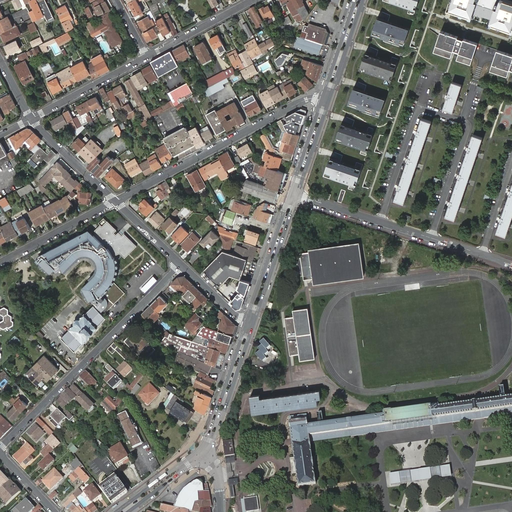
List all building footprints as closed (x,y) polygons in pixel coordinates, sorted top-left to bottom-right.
[(36,0),(23,0),(25,4),(31,1),(35,9),(30,11),(33,18),(38,16),(37,13),(42,11),(36,0)] [(38,1),(45,16),(47,20),(49,18),(53,17),(45,0),(38,0),(38,1)] [(103,3),(101,0),(98,0),(93,3),(99,16),(102,15),(109,12),(104,3),(103,3)] [(135,12),(145,6),(141,0),(137,0),(131,4),(135,12)] [(299,22),(303,19),(293,0),(281,0),(284,4),(285,4),(288,2),(293,12),(291,13),(295,19),(297,18),(299,22)] [(306,18),(309,15),(301,0),(293,0),(303,19),(304,20),(306,18)] [(389,0),(414,8),(417,2),(419,3),(419,0),(389,0)] [(502,30),(502,29),(511,32),(511,34),(511,33),(511,3),(500,0),(451,0),(448,10),(447,12),(451,13),(451,11),(461,14),(460,16),(463,17),(464,15),(469,17),(468,19),(471,20),(473,14),(474,12),(492,19),(492,21),(491,21),(489,26),(492,27),(493,25),(499,27),(499,29),(502,30)] [(65,3),(56,8),(56,9),(65,26),(66,29),(73,26),(71,22),(69,23),(68,20),(69,19),(72,18),(65,3)] [(260,9),(267,21),(269,20),(270,22),(274,20),(275,24),(277,23),(268,5),(260,9)] [(94,16),(90,7),(85,9),(89,18),(94,16)] [(255,7),(250,10),(251,12),(250,12),(258,26),(264,23),(255,7)] [(167,13),(162,16),(163,19),(170,32),(171,33),(172,36),(178,34),(167,13)] [(107,15),(103,17),(110,31),(117,44),(121,42),(107,16),(107,15)] [(0,19),(0,33),(16,26),(15,24),(12,26),(7,16),(0,19)] [(289,16),(283,20),(287,26),(292,22),(289,16)] [(103,17),(100,18),(102,21),(103,24),(92,29),(91,26),(88,21),(84,22),(92,36),(103,30),(112,46),(117,44),(110,31),(103,17)] [(143,27),(141,28),(148,41),(157,36),(155,32),(155,31),(153,27),(154,26),(151,21),(150,21),(148,17),(140,21),(143,27)] [(410,28),(378,17),(373,33),(400,43),(402,39),(406,41),(410,28)] [(156,23),(163,36),(170,32),(163,19),(156,23)] [(103,24),(102,21),(91,26),(92,29),(103,24)] [(31,33),(37,30),(36,28),(34,23),(28,25),(31,33)] [(84,32),(80,24),(79,24),(79,25),(76,27),(80,34),(84,32)] [(243,26),(249,37),(253,35),(246,24),(243,26)] [(299,36),(323,45),(327,33),(326,30),(308,24),(307,27),(304,26),(303,26),(299,36)] [(16,26),(0,33),(5,42),(20,35),(16,26)] [(458,37),(458,36),(441,31),(435,49),(452,55),(453,51),(458,37)] [(58,43),(71,37),(68,32),(55,38),(57,41),(58,43)] [(226,51),(219,37),(215,38),(215,37),(210,39),(215,49),(216,48),(219,54),(226,51)] [(260,44),(265,54),(267,53),(265,49),(276,44),(272,37),(260,44)] [(459,53),(464,39),(458,37),(453,51),(459,53)] [(55,38),(39,45),(43,53),(49,50),(47,46),(57,41),(55,38)] [(476,49),(478,43),(464,38),(464,39),(459,53),(458,57),(472,61),(476,49)] [(21,43),(19,39),(3,46),(8,54),(25,46),(23,42),(21,43)] [(247,48),(253,59),(263,54),(257,43),(255,40),(245,46),(247,48)] [(194,47),(203,63),(211,59),(203,43),(194,47)] [(177,49),(172,51),(179,62),(183,60),(185,63),(187,61),(186,59),(190,57),(184,45),(177,49)] [(37,48),(28,53),(30,57),(39,52),(37,48)] [(452,55),(435,49),(434,51),(451,57),(452,55)] [(237,52),(229,56),(234,66),(238,64),(239,66),(237,67),(239,70),(252,64),(249,59),(251,58),(246,50),(238,54),(237,52)] [(511,62),(511,54),(497,50),(495,56),(491,68),(508,74),(509,70),(511,62)] [(290,54),(284,51),(276,61),(279,67),(283,66),(290,54)] [(29,58),(25,52),(17,56),(19,60),(24,57),(26,60),(29,58)] [(162,60),(156,63),(162,74),(167,71),(173,68),(174,69),(178,67),(170,52),(160,58),(162,60)] [(395,62),(366,52),(361,69),(390,78),(392,72),(395,73),(397,66),(395,65),(395,62)] [(99,75),(110,69),(101,53),(91,58),(94,64),(99,75)] [(322,70),(323,66),(305,59),(302,67),(309,70),(307,75),(317,82),(318,82),(318,81),(320,75),(320,72),(317,71),(317,69),(321,70),(322,70)] [(33,78),(25,63),(24,61),(21,63),(15,65),(24,82),(33,78)] [(90,73),(87,68),(83,61),(71,68),(73,71),(77,80),(90,73)] [(155,61),(151,63),(159,77),(163,75),(162,74),(156,63),(155,61)] [(259,66),(263,73),(268,70),(264,63),(259,66)] [(93,78),(99,75),(94,64),(87,68),(90,73),(93,78)] [(245,79),(257,73),(253,66),(241,72),(245,79)] [(150,67),(141,71),(142,72),(147,81),(156,76),(150,67)] [(223,72),(226,78),(235,74),(231,68),(223,72)] [(508,74),(491,68),(490,70),(507,76),(508,74)] [(63,88),(77,80),(73,71),(66,75),(63,71),(55,75),(57,78),(63,88)] [(207,80),(210,87),(220,81),(221,81),(226,78),(223,72),(223,71),(207,80)] [(147,81),(142,72),(132,79),(138,91),(149,85),(147,81)] [(228,78),(233,86),(238,83),(233,75),(228,78)] [(54,92),(63,88),(57,78),(48,83),(54,92)] [(210,87),(204,90),(206,94),(207,97),(224,88),(222,85),(228,81),(226,78),(221,81),(220,81),(210,87)] [(298,84),(305,92),(313,85),(305,78),(300,83),(297,81),(295,82),(298,84)] [(141,98),(131,80),(126,83),(138,107),(144,103),(141,98)] [(200,83),(204,90),(210,87),(207,80),(200,83)] [(284,86),(289,96),(295,93),(294,91),(297,90),(295,86),(298,84),(295,82),(294,81),(284,86)] [(453,81),(443,109),(453,112),(462,84),(453,81)] [(173,102),(175,106),(180,103),(178,100),(185,96),(187,99),(191,97),(194,96),(187,84),(181,87),(175,90),(176,91),(168,95),(171,99),(173,102)] [(283,84),(269,91),(275,101),(279,99),(283,97),(284,99),(289,96),(284,86),(283,84)] [(120,87),(113,91),(118,101),(125,97),(120,87)] [(386,98),(355,87),(349,103),(377,113),(378,109),(382,111),(386,98)] [(104,88),(100,90),(109,107),(110,106),(108,102),(111,101),(104,88)] [(197,94),(194,96),(191,97),(194,103),(198,101),(197,99),(206,94),(204,90),(197,94)] [(113,91),(108,93),(116,108),(117,110),(122,107),(121,105),(118,101),(113,91)] [(7,96),(13,107),(15,106),(9,95),(7,96)] [(262,110),(253,95),(241,101),(250,117),(262,110)] [(0,99),(0,103),(5,113),(9,111),(8,109),(13,107),(7,96),(0,99)] [(93,100),(89,102),(92,109),(93,110),(97,108),(99,111),(102,109),(97,99),(94,101),(93,100)] [(92,109),(89,102),(78,108),(81,115),(92,109)] [(149,113),(152,118),(175,106),(173,102),(169,104),(167,102),(149,113)] [(175,107),(177,111),(185,106),(184,103),(175,107)] [(236,121),(237,124),(243,120),(234,103),(228,106),(230,109),(236,121)] [(121,105),(122,107),(128,119),(134,116),(129,106),(124,108),(122,105),(121,105)] [(140,108),(147,121),(152,118),(149,113),(145,105),(140,108)] [(226,130),(235,125),(234,123),(232,121),(229,122),(228,121),(227,122),(226,119),(223,121),(221,118),(225,117),(224,116),(228,113),(227,110),(225,108),(216,113),(226,130)] [(114,116),(110,109),(105,112),(109,118),(114,116)] [(232,121),(234,123),(236,121),(230,109),(227,110),(228,113),(224,116),(225,117),(230,114),(233,119),(228,121),(229,122),(232,121)] [(216,113),(215,110),(206,115),(217,134),(226,130),(216,113)] [(307,112),(301,110),(286,118),(289,123),(285,125),(288,131),(299,135),(306,117),(307,112)] [(64,114),(74,132),(77,129),(78,128),(74,119),(70,111),(64,114)] [(51,122),(56,132),(68,125),(63,115),(51,122)] [(78,128),(82,126),(79,116),(74,119),(78,128)] [(404,203),(432,121),(422,117),(395,200),(404,203)] [(116,120),(109,123),(113,131),(115,130),(119,137),(124,134),(123,133),(119,126),(116,120)] [(282,141),(297,146),(301,135),(299,135),(288,131),(285,125),(282,120),(278,122),(282,130),(285,132),(282,141)] [(372,132),(343,122),(337,138),(369,149),(374,136),(371,135),(372,132)] [(119,126),(123,133),(128,131),(123,124),(119,126)] [(77,129),(74,132),(76,135),(86,128),(82,126),(78,128),(77,129)] [(186,127),(163,139),(173,156),(195,145),(188,132),(186,128),(186,127)] [(188,132),(195,145),(197,148),(202,145),(198,138),(199,137),(195,128),(188,132)] [(205,132),(203,128),(198,131),(199,133),(203,141),(213,137),(209,129),(205,132)] [(26,129),(10,138),(16,150),(21,145),(26,140),(33,133),(31,130),(26,129)] [(41,140),(33,133),(26,140),(31,146),(29,148),(31,150),(37,144),(41,140)] [(292,161),(297,146),(282,141),(279,150),(281,151),(280,153),(278,152),(277,150),(273,148),(264,134),(260,136),(266,146),(270,153),(282,157),(292,161)] [(455,219),(482,137),(473,134),(446,216),(455,219)] [(73,145),(79,151),(86,145),(83,141),(84,140),(80,137),(73,145)] [(16,150),(10,138),(8,139),(15,151),(16,150)] [(86,145),(79,151),(86,157),(98,145),(92,138),(86,144),(86,145)] [(47,155),(37,144),(31,150),(30,152),(33,155),(30,158),(37,165),(44,159),(48,163),(57,155),(52,150),(47,155)] [(242,157),(253,151),(249,144),(238,149),(242,157)] [(270,153),(266,146),(261,159),(268,161),(269,159),(265,158),(266,154),(270,153)] [(172,158),(166,147),(164,148),(165,149),(159,152),(158,151),(157,152),(162,163),(172,158)] [(228,152),(219,156),(220,158),(227,170),(236,165),(228,152)] [(278,170),(282,157),(270,153),(266,154),(265,158),(269,159),(268,161),(266,167),(278,170)] [(155,155),(147,159),(148,160),(154,170),(161,166),(155,155)] [(261,165),(255,155),(251,158),(253,162),(261,165)] [(97,163),(91,170),(99,177),(113,162),(114,161),(111,159),(110,160),(107,157),(103,162),(97,157),(94,160),(97,163)] [(360,167),(331,157),(325,173),(357,184),(362,171),(359,170),(360,167)] [(35,168),(37,165),(30,158),(28,161),(35,168)] [(227,170),(220,158),(213,162),(215,164),(212,166),(210,163),(204,167),(208,176),(216,171),(217,172),(218,172),(222,180),(230,175),(227,170)] [(131,175),(142,170),(135,159),(125,164),(131,175)] [(94,160),(87,166),(91,170),(97,163),(94,160)] [(146,174),(154,170),(148,160),(141,164),(146,174)] [(79,184),(80,183),(76,180),(75,181),(70,176),(71,175),(65,170),(65,171),(62,168),(63,167),(58,162),(38,181),(37,183),(39,185),(36,187),(41,192),(45,188),(44,187),(55,176),(72,192),(72,191),(75,188),(79,184)] [(283,187),(288,173),(278,170),(266,167),(263,166),(261,174),(267,176),(266,179),(267,179),(267,178),(269,178),(268,180),(267,180),(267,182),(269,183),(268,186),(279,190),(281,187),(283,187)] [(106,176),(117,187),(125,179),(113,168),(106,176)] [(188,176),(196,191),(206,186),(197,170),(188,176)] [(276,202),(280,190),(279,190),(268,186),(248,180),(240,189),(252,194),(251,194),(276,202)] [(17,191),(20,196),(34,189),(33,187),(28,183),(23,187),(17,191)] [(163,183),(158,185),(162,191),(165,197),(169,194),(166,189),(163,183)] [(70,201),(76,194),(78,194),(79,191),(83,191),(83,187),(82,186),(81,186),(79,184),(75,188),(77,191),(75,193),(72,191),(72,192),(68,196),(70,201)] [(238,189),(236,186),(228,194),(231,196),(238,189)] [(506,236),(511,218),(511,187),(497,233),(506,236)] [(90,203),(91,192),(83,191),(79,191),(78,194),(77,202),(90,203)] [(165,197),(162,191),(158,195),(159,197),(157,197),(161,202),(165,197)] [(63,199),(60,201),(65,210),(73,206),(70,201),(68,196),(64,198),(63,199)] [(9,204),(5,197),(0,199),(0,202),(1,204),(3,207),(9,204)] [(151,209),(153,210),(158,205),(155,202),(152,206),(148,202),(149,200),(147,198),(146,199),(144,198),(140,202),(142,204),(139,207),(147,213),(151,209)] [(60,200),(52,204),(58,214),(63,212),(65,210),(60,201),(60,200)] [(273,215),(261,211),(261,209),(263,210),(265,202),(264,202),(256,206),(252,218),(257,220),(258,220),(270,224),(273,215)] [(233,210),(248,215),(250,207),(236,203),(233,210)] [(51,205),(45,208),(50,219),(55,216),(58,214),(52,204),(51,205)] [(43,205),(29,213),(36,226),(50,219),(45,208),(43,206),(43,205)] [(180,212),(184,217),(191,210),(187,206),(180,212)] [(177,207),(172,213),(172,214),(163,224),(170,231),(178,222),(172,217),(179,210),(177,207)] [(223,209),(221,210),(221,211),(226,212),(228,213),(227,218),(226,220),(230,222),(228,225),(233,226),(234,223),(236,223),(239,214),(223,209)] [(156,226),(164,217),(156,210),(148,219),(156,226)] [(213,219),(208,215),(205,218),(212,224),(215,221),(213,219)] [(17,221),(12,224),(19,236),(31,229),(25,219),(18,223),(17,221)] [(112,254),(113,256),(120,254),(125,258),(136,246),(124,234),(122,236),(118,233),(116,235),(114,233),(116,230),(107,221),(102,227),(100,225),(95,231),(95,232),(94,235),(104,245),(105,245),(107,248),(109,250),(111,252),(112,254)] [(184,222),(171,235),(179,242),(189,232),(185,229),(184,230),(181,227),(185,222),(184,222)] [(12,224),(12,223),(1,229),(3,232),(7,240),(8,242),(19,236),(12,224)] [(220,234),(231,238),(232,234),(234,235),(234,233),(232,232),(233,232),(230,230),(230,231),(225,230),(225,228),(218,226),(220,234)] [(211,229),(199,241),(204,246),(209,241),(212,243),(219,236),(211,229)] [(256,243),(259,234),(250,230),(246,240),(256,243)] [(112,281),(114,277),(116,269),(116,265),(114,258),(113,258),(113,256),(112,254),(111,252),(109,250),(107,248),(105,245),(104,245),(94,235),(91,232),(90,233),(81,237),(80,234),(39,256),(41,258),(43,256),(44,258),(39,262),(50,273),(54,269),(56,271),(61,268),(63,271),(77,258),(82,255),(85,255),(88,255),(90,256),(94,258),(96,261),(98,265),(98,270),(97,272),(95,276),(88,282),(89,282),(82,288),(89,302),(92,301),(96,306),(95,307),(103,315),(124,293),(112,281)] [(183,258),(184,258),(189,252),(187,250),(199,239),(195,235),(194,236),(190,233),(180,243),(186,250),(181,255),(183,258)] [(231,238),(220,234),(225,251),(228,252),(233,239),(231,238)] [(245,243),(243,247),(244,247),(256,251),(257,247),(245,243)] [(8,253),(13,250),(9,244),(5,246),(8,253)] [(315,284),(366,277),(361,244),(311,251),(311,254),(302,256),(302,258),(302,260),(298,261),(300,278),(305,278),(305,282),(315,281),(315,284)] [(243,247),(237,245),(234,254),(248,259),(252,261),(256,251),(244,247),(243,247)] [(241,278),(248,259),(234,254),(228,252),(225,251),(223,251),(204,270),(219,285),(230,275),(241,278)] [(251,281),(257,262),(252,261),(248,259),(241,278),(251,281)] [(188,280),(185,277),(178,277),(171,285),(178,290),(188,280)] [(194,285),(188,280),(178,290),(176,292),(182,297),(194,285)] [(201,292),(194,285),(182,297),(184,299),(186,298),(190,302),(193,300),(201,292)] [(225,296),(232,289),(229,286),(222,293),(225,296)] [(241,307),(245,299),(239,297),(240,295),(232,289),(225,296),(224,297),(236,308),(239,308),(241,307)] [(207,298),(201,292),(193,300),(194,301),(191,303),(194,306),(193,307),(195,310),(201,303),(207,298)] [(168,304),(160,296),(151,305),(161,315),(164,311),(163,309),(168,304)] [(151,305),(142,314),(152,324),(161,315),(151,305)] [(97,328),(106,318),(103,315),(95,307),(93,306),(85,314),(84,314),(79,319),(76,320),(75,321),(74,322),(74,325),(69,330),(60,339),(74,352),(82,343),(83,344),(97,328)] [(0,325),(3,328),(7,325),(8,326),(12,324),(12,321),(9,319),(9,316),(6,314),(6,310),(2,308),(0,309),(0,315),(2,316),(2,320),(0,320),(0,355),(0,356),(0,352),(0,325)] [(316,361),(309,310),(294,312),(295,318),(286,320),(291,358),(300,356),(301,363),(316,361)] [(185,325),(195,335),(198,332),(196,331),(202,325),(198,320),(200,317),(196,313),(185,325)] [(235,326),(236,325),(225,315),(218,331),(232,336),(235,326)] [(230,342),(232,336),(218,331),(211,329),(209,334),(205,333),(207,328),(205,327),(197,335),(205,338),(208,339),(209,337),(210,337),(230,344),(230,342)] [(124,341),(141,358),(152,346),(139,333),(135,336),(134,334),(133,334),(132,333),(130,334),(129,335),(128,336),(124,341)] [(222,368),(227,353),(192,341),(170,333),(168,337),(165,345),(180,351),(199,359),(212,365),(222,368)] [(227,353),(230,344),(210,337),(208,343),(204,341),(205,338),(197,335),(192,341),(227,353)] [(165,336),(160,343),(165,345),(168,337),(165,336)] [(261,340),(263,342),(258,346),(260,349),(256,352),(262,359),(271,352),(268,349),(273,345),(265,336),(261,340)] [(116,351),(126,360),(129,357),(114,343),(111,346),(116,351)] [(116,351),(111,346),(108,350),(113,354),(116,351)] [(211,396),(214,389),(210,387),(213,381),(209,379),(210,376),(208,375),(209,372),(196,366),(199,359),(180,351),(174,361),(200,372),(194,386),(204,391),(203,393),(211,397),(211,396)] [(44,379),(47,382),(59,370),(44,356),(32,368),(44,379)] [(209,372),(212,365),(199,359),(196,366),(209,372)] [(117,370),(125,377),(131,370),(124,363),(117,370)] [(15,374),(5,365),(3,367),(13,377),(15,374)] [(118,379),(120,377),(109,365),(106,369),(111,374),(105,381),(110,387),(112,385),(116,389),(122,383),(118,379)] [(44,379),(32,368),(25,374),(37,386),(44,379)] [(145,375),(150,378),(157,371),(156,371),(151,368),(145,375)] [(85,372),(79,379),(85,386),(90,390),(97,383),(85,372)] [(134,390),(135,388),(144,377),(140,374),(130,386),(132,388),(134,390)] [(18,391),(21,388),(16,383),(12,386),(18,391)] [(169,384),(167,387),(175,392),(177,388),(169,384)] [(149,386),(139,397),(144,401),(146,399),(150,404),(159,394),(149,386)] [(68,392),(76,400),(88,412),(93,407),(73,387),(68,392)] [(96,392),(101,397),(105,392),(100,387),(96,392)] [(134,390),(127,398),(128,399),(129,398),(131,399),(135,395),(138,391),(135,388),(134,390)] [(204,415),(211,397),(203,393),(196,390),(195,393),(199,394),(194,408),(204,415)] [(320,390),(260,398),(260,394),(250,396),(252,413),(318,404),(317,398),(321,398),(320,390)] [(57,403),(64,409),(68,404),(70,406),(76,400),(68,392),(67,391),(60,398),(61,399),(57,403)] [(179,403),(181,399),(175,395),(167,408),(171,411),(184,420),(183,420),(187,423),(194,413),(179,403)] [(109,397),(104,403),(111,410),(116,404),(109,397)] [(310,442),(309,435),(348,430),(349,435),(479,417),(478,412),(511,407),(511,397),(438,407),(438,405),(432,406),(432,405),(430,405),(431,407),(391,413),(391,412),(384,412),(384,415),(308,426),(306,414),(289,416),(290,421),(289,421),(298,485),(316,483),(310,442)] [(13,398),(10,401),(16,406),(21,412),(28,406),(21,399),(17,402),(15,401),(13,398)] [(111,415),(114,413),(111,410),(104,403),(101,406),(111,415)] [(21,412),(16,406),(8,414),(13,420),(21,412)] [(310,442),(511,414),(511,416),(511,407),(478,412),(479,417),(349,435),(348,430),(309,435),(310,442)] [(75,424),(76,424),(78,422),(65,410),(63,412),(69,418),(71,420),(75,424)] [(57,428),(66,419),(61,414),(58,411),(51,418),(55,422),(53,424),(57,428)] [(66,419),(70,422),(71,420),(69,418),(63,412),(61,414),(66,419)] [(133,427),(134,427),(126,412),(117,417),(133,448),(142,443),(136,431),(135,429),(134,430),(133,427)] [(53,433),(41,421),(39,424),(51,435),(53,433)] [(0,428),(0,439),(1,440),(12,428),(7,422),(0,428)] [(36,426),(28,434),(36,443),(45,435),(36,426)] [(51,435),(45,441),(50,447),(44,453),(47,457),(49,455),(54,450),(53,450),(59,443),(51,435)] [(224,441),(223,441),(225,457),(234,455),(232,440),(224,441)] [(35,451),(28,444),(14,457),(22,465),(24,463),(31,456),(35,451)] [(131,463),(122,446),(115,449),(110,451),(117,466),(124,463),(125,465),(131,463)] [(69,459),(74,454),(70,450),(65,455),(69,459)] [(46,458),(39,465),(44,471),(54,460),(49,455),(47,457),(46,458)] [(31,456),(24,463),(26,466),(34,458),(31,456)] [(76,471),(82,465),(79,461),(73,468),(76,471)] [(140,476),(143,474),(138,462),(135,463),(140,476)] [(86,483),(90,479),(81,469),(84,467),(82,465),(76,471),(68,478),(72,483),(78,478),(81,481),(83,479),(86,483)] [(392,484),(451,476),(450,466),(390,474),(392,484)] [(0,470),(0,490),(10,481),(3,474),(0,471),(0,470)] [(53,473),(43,482),(51,490),(61,481),(53,473)] [(120,496),(127,491),(116,476),(103,485),(99,488),(100,489),(112,504),(121,498),(120,496)] [(177,495),(173,507),(184,510),(191,511),(193,511),(210,511),(210,507),(211,507),(209,491),(203,491),(203,489),(202,485),(200,482),(196,480),(191,481),(186,483),(181,489),(177,495)] [(20,492),(10,481),(0,490),(0,499),(6,506),(20,492)] [(84,492),(92,501),(100,495),(93,485),(84,492)] [(54,491),(49,497),(52,500),(58,495),(54,491)] [(74,511),(78,509),(77,509),(71,502),(75,498),(73,495),(69,499),(69,500),(63,506),(66,508),(67,507),(71,511),(74,511)] [(255,511),(260,511),(258,497),(244,499),(244,500),(246,511),(255,511)] [(31,511),(33,511),(34,510),(31,507),(33,505),(30,502),(28,503),(25,500),(12,511),(31,511)] [(173,507),(158,503),(157,510),(166,511),(183,511),(184,510),(173,507)]
